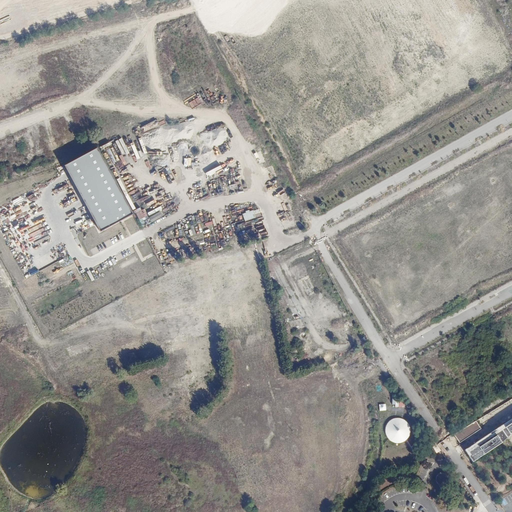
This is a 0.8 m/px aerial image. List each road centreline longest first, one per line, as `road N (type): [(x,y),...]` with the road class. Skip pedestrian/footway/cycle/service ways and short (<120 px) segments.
road 1 (track): [(280,240),(253,166),(223,118),(91,101),(0,133)]
road 2 (track): [(262,192),(218,195),(86,259),(46,196),(63,178)]
road 3 (unclassified): [(309,227),(511,116)]
road 4 (track): [(320,245),(252,110)]
road 5 (track): [(172,112),(152,65),(152,25),(193,7)]
